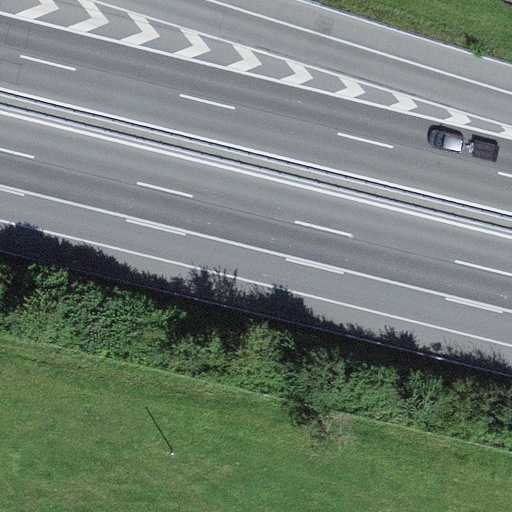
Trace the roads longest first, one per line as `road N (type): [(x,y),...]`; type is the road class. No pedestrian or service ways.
road 1 (motorway): [(511,177),(0,51)]
road 2 (motorway): [(89,171),(511,274)]
road 3 (motorway): [(511,109),(151,0)]
